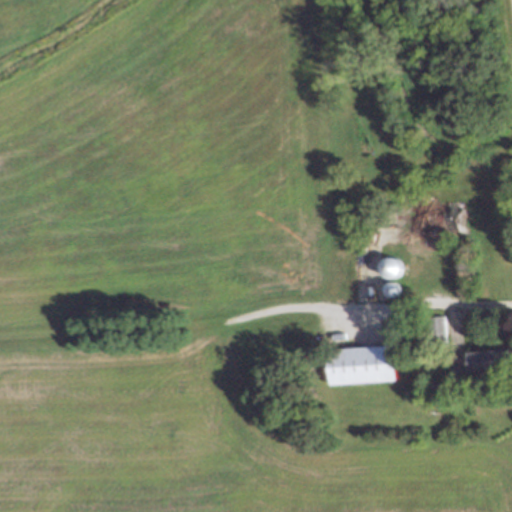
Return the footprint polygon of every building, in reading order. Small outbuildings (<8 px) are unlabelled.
[(420,250),(412,242),(411,229),(420,218),(419,215),(463,212),(464,237),(443,239),(437,248),(420,250)] [(390,255),(396,256),(399,260),(400,265),(400,269),(398,272),(395,274),(392,275),(386,275),(383,273),(381,270),(380,265),(381,260),(384,257),(387,255),(390,255)] [(391,280),(394,281),(397,284),(398,288),(396,292),(393,294),(388,294),(384,291),(383,287),(384,285),(386,282),(391,280)] [(431,341),(426,313),(439,311),(444,339),(431,341)] [(329,382),(327,348),(392,343),(394,377),(329,382)] [(511,368),(464,372),(462,353),(493,350),(492,346),(511,345),(511,356),(511,368)] [(434,392),(433,381),(447,380),(448,391),(434,392)]
